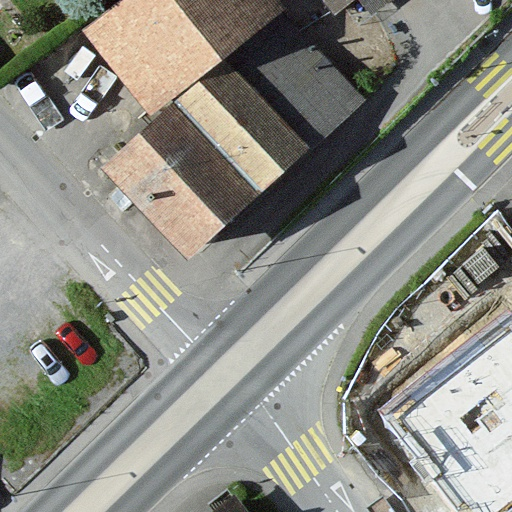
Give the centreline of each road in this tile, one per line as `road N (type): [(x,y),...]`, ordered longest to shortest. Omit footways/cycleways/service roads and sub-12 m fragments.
road 1 (primary): [(226,378),(511,98)]
road 2 (residential): [(226,378),(0,136)]
road 3 (primary): [(86,511),(226,378)]
road 4 (residential): [(226,378),(336,511)]
